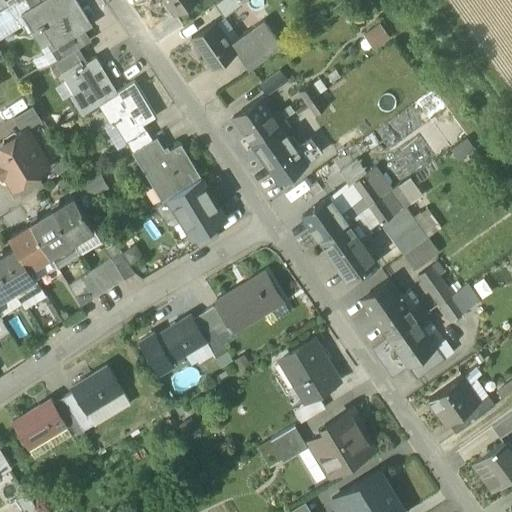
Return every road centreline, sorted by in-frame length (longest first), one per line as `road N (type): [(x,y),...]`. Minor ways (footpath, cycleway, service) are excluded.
road 1 (residential): [(268,222),(471,511)]
road 2 (residential): [(268,222),(0,400)]
road 3 (residential): [(114,0),(268,222)]
road 4 (track): [(511,190),(377,0)]
